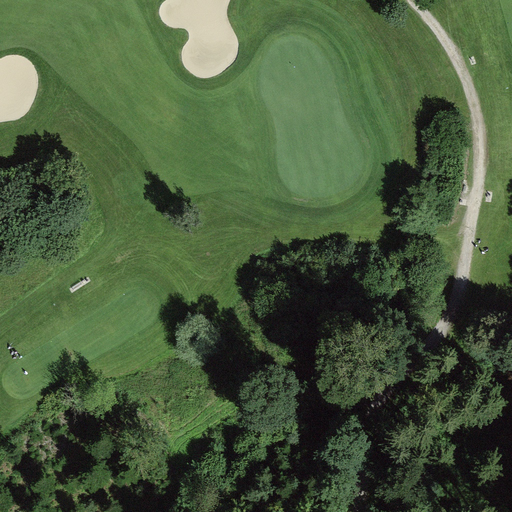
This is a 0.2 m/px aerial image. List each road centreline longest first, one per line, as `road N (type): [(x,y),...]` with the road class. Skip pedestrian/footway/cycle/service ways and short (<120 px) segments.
road 1 (track): [(403,384),(455,299),(479,160),(465,78),(450,44),(410,0)]
road 2 (track): [(360,511),(363,467),(387,402),(403,384)]
